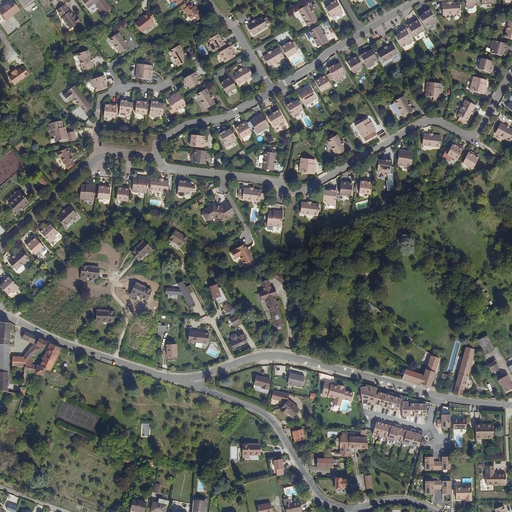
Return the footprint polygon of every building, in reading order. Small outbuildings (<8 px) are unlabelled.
[(0,8),(0,15),(4,21),(19,11),(11,0),(0,8)] [(103,0),(81,0),(89,10),(95,5),(103,16),(112,10),(103,0)] [(477,0),(463,0),(464,8),(466,9),(471,8),(473,6),(478,6),(477,0)] [(325,8),(331,18),(335,16),(336,18),(344,14),(336,1),(325,8)] [(447,4),(440,5),(441,16),(459,15),(458,4),(450,4),(450,2),(446,3),(447,4)] [(186,3),(180,8),(190,20),(199,13),(194,6),(192,8),(189,5),(188,6),(186,3)] [(67,4),(58,10),(73,30),(82,23),(79,18),(78,19),(67,4)] [(297,11),(306,27),(316,21),(307,5),(297,11)] [(135,23),(143,33),(155,23),(152,20),(156,18),(150,11),(135,23)] [(418,17),(419,18),(424,27),(428,25),(430,26),(436,24),(436,22),(430,11),(418,17)] [(246,27),(252,37),(268,28),(262,17),(255,21),(254,20),(250,22),(251,24),(246,27)] [(417,20),(407,27),(414,38),(424,31),(417,20)] [(511,22),(507,21),(503,38),(511,40),(511,22)] [(319,26),(306,34),(309,40),(313,39),(318,47),(328,41),(319,26)] [(406,30),(394,38),(401,47),(404,45),(407,46),(412,44),(412,42),(406,30)] [(118,32),(108,40),(119,55),(129,47),(118,32)] [(210,51),(212,52),(225,45),(218,34),(206,41),(208,44),(207,47),(210,51)] [(280,47),(287,59),(297,53),(290,41),(280,47)] [(490,49),(489,54),(501,56),(502,51),(504,52),(505,45),(491,41),(490,42),(489,46),(490,49)] [(168,52),(177,67),(188,61),(179,45),(168,52)] [(384,50),(376,54),(382,64),(398,56),(392,45),(387,47),(386,46),(383,48),(384,50)] [(218,53),(224,63),(235,57),(229,46),(218,53)] [(262,57),(268,68),(283,59),(277,49),(271,53),(270,51),(266,53),(267,55),(262,57)] [(371,50),(359,56),(366,68),(368,69),(374,66),(374,63),(377,61),(371,50)] [(76,56),(82,72),(93,68),(88,52),(76,56)] [(356,57),(346,63),(353,74),(363,68),(356,57)] [(492,62),(479,59),(476,70),(489,74),(492,62)] [(328,70),(334,81),(336,82),(341,79),(342,77),(345,74),(339,63),(328,70)] [(151,67),(136,65),(134,79),(150,81),(152,71),(150,71),(151,67)] [(232,75),(238,86),(253,77),(247,66),(232,75)] [(196,72),(182,80),(189,90),(200,84),(198,81),(200,79),(196,72)] [(92,88),(95,92),(106,89),(103,76),(90,81),(89,83),(91,87),(92,88)] [(219,82),(226,94),(236,88),(229,76),(219,82)] [(324,76),(314,82),(321,93),(331,88),(324,76)] [(471,78),(468,91),(484,95),(487,82),(471,78)] [(427,83),(425,97),(440,99),(442,85),(427,83)] [(74,85),(67,91),(68,92),(63,95),(68,102),(73,98),(79,106),(80,106),(85,113),(91,107),(74,85)] [(309,86),(296,93),(304,107),(316,100),(309,86)] [(205,90),(195,96),(205,111),(215,105),(212,100),(213,99),(211,96),(209,97),(205,90)] [(167,108),(170,115),(186,106),(178,92),(169,97),(170,99),(166,101),(170,107),(167,108)] [(393,103),(402,117),(412,111),(410,107),(411,106),(409,103),(408,103),(404,96),(393,103)] [(297,100),(285,106),(292,118),(295,119),(299,116),(300,114),(303,112),(297,100)] [(119,101),(118,116),(126,117),(126,115),(131,115),(132,103),(126,103),(126,101),(119,101)] [(140,102),(135,101),(134,115),(146,116),(148,102),(140,101),(140,102)] [(464,101),(456,116),(466,122),(475,107),(464,101)] [(150,102),(148,117),(156,118),(158,115),(162,116),(163,104),(156,104),(156,102),(150,102)] [(104,105),(102,118),(114,119),(115,105),(107,104),(107,105),(104,105)] [(268,118),(274,128),(277,126),(278,128),(286,124),(279,110),(271,114),(272,116),(268,118)] [(248,121),(257,135),(269,128),(260,114),(248,121)] [(355,126),(362,139),(376,131),(368,119),(355,126)] [(61,121),(47,124),(49,132),(51,132),(52,138),(56,137),(57,142),(66,140),(66,143),(76,141),(74,132),(66,134),(65,127),(63,128),(61,121)] [(245,123),(234,129),(241,140),(251,135),(245,123)] [(500,124),(494,135),(509,144),(511,138),(511,130),(508,129),(509,128),(505,126),(504,127),(500,124)] [(229,129),(218,135),(225,148),(227,148),(232,146),(232,144),(236,142),(229,129)] [(422,135),(421,146),(439,149),(441,137),(422,135)] [(190,136),(189,147),(203,149),(204,138),(190,136)] [(326,141),(335,157),(346,151),(342,146),(343,145),(341,141),(340,142),(337,136),(335,137),(329,140),(326,141)] [(451,145),(445,156),(456,162),(463,149),(455,145),(454,146),(451,145)] [(62,157),(68,168),(76,163),(68,148),(57,154),(59,158),(62,157)] [(398,150),(397,167),(411,168),(412,153),(408,153),(408,151),(398,150)] [(206,152),(193,151),(193,155),(190,158),(190,163),(191,164),(206,165),(207,158),(206,158),(206,152)] [(264,152),(262,169),(274,171),(274,165),(276,165),(276,162),(275,161),(276,153),(273,153),(265,152),(264,152)] [(468,152),(461,165),(472,171),(478,159),(475,158),(476,156),(468,152)] [(300,159),(298,173),(314,175),(316,161),(300,159)] [(378,160),(376,173),(381,173),(381,174),(383,176),(387,176),(389,175),(389,176),(392,161),(378,160)] [(41,176),(36,180),(43,187),(47,183),(41,176)] [(137,179),(133,178),(131,194),(146,195),(148,178),(138,177),(137,179)] [(150,180),(149,192),(167,194),(169,182),(162,181),(163,180),(158,179),(158,181),(150,180)] [(363,182),(360,181),(359,195),(371,196),(372,181),(363,180),(363,182)] [(177,181),(175,197),(184,198),(184,196),(190,196),(190,193),(191,186),(192,184),(185,183),(185,182),(177,181)] [(339,195),(351,197),(353,184),(349,184),(349,182),(340,181),(339,195)] [(80,186),(78,200),(93,202),(95,186),(85,185),(85,187),(80,186)] [(98,185),(96,199),(108,201),(110,188),(105,188),(106,186),(98,185)] [(115,203),(127,203),(128,189),(116,188),(115,203)] [(243,189),(242,200),(259,203),(261,191),(252,190),(252,189),(249,188),(248,189),(243,189)] [(337,193),(323,191),(322,203),(327,204),(326,206),(335,207),(337,193)] [(21,194),(10,205),(17,212),(28,202),(21,194)] [(306,203),(301,203),(300,215),(317,217),(319,205),(310,204),(311,202),(307,202),(306,203)] [(202,213),(202,216),(206,223),(209,224),(214,220),(219,221),(222,224),(236,216),(228,204),(223,208),(213,206),(202,213)] [(55,219),(65,228),(77,216),(67,207),(55,219)] [(272,212),(267,212),(266,227),(280,229),(282,212),(273,211),(272,212)] [(54,238),(57,234),(49,225),(40,234),(50,245),(56,240),(54,238)] [(169,239),(181,247),(188,237),(175,229),(169,239)] [(31,238),(25,243),(35,254),(40,250),(43,254),(47,250),(35,237),(33,239),(31,238)] [(143,241),(129,254),(138,263),(146,254),(148,257),(153,252),(143,241)] [(230,252),(235,261),(239,258),(244,266),(253,261),(244,245),(230,252)] [(7,262),(15,271),(28,260),(20,251),(7,262)] [(86,281),(86,279),(97,280),(99,268),(81,266),(79,281),(86,281)] [(278,272),(273,278),(282,285),(286,279),(278,272)] [(8,278),(0,286),(0,287),(7,296),(11,293),(13,294),(17,291),(16,289),(18,288),(8,278)] [(269,280),(261,282),(264,291),(259,292),(262,301),(266,300),(269,312),(271,311),(275,327),(276,327),(278,334),(283,332),(281,325),(284,324),(276,297),(278,297),(275,287),(272,288),(269,280)] [(135,283),(128,297),(135,300),(136,297),(146,302),(151,291),(135,283)] [(162,290),(162,296),(185,297),(189,307),(195,305),(184,283),(177,287),(179,291),(162,290)] [(210,286),(216,305),(226,302),(220,283),(210,286)] [(223,307),(229,313),(234,308),(227,302),(223,307)] [(114,312),(96,310),(95,322),(113,323),(114,312)] [(238,319),(231,323),(234,329),(241,326),(238,319)] [(0,344),(9,345),(11,324),(0,322),(0,344)] [(157,326),(156,340),(162,340),(162,332),(165,333),(166,327),(157,326)] [(22,339),(34,344),(36,345),(39,339),(25,332),(22,339)] [(190,332),(189,342),(208,344),(209,334),(190,332)] [(229,343),(233,352),(248,345),(243,334),(236,337),(237,339),(229,343)] [(483,356),(495,349),(487,336),(475,342),(483,356)] [(467,346),(475,350),(476,345),(469,338),(467,346)] [(47,342),(39,339),(36,345),(36,346),(43,349),(47,342)] [(0,372),(8,372),(9,373),(9,345),(0,344),(0,372)] [(22,357),(13,357),(13,367),(25,367),(29,359),(43,349),(36,346),(36,345),(34,344),(22,357)] [(44,360),(40,366),(33,364),(29,373),(43,376),(46,370),(50,372),(61,349),(50,344),(45,355),(44,354),(42,359),(44,360)] [(166,344),(166,356),(178,356),(178,344),(166,344)] [(466,346),(458,372),(453,393),(463,395),(468,376),(475,350),(467,346),(466,346)] [(426,369),(425,369),(423,374),(419,373),(416,382),(431,387),(436,372),(440,359),(431,356),(426,369)] [(24,371),(27,372),(29,373),(33,364),(34,361),(29,359),(25,367),(24,371)] [(499,368),(495,361),(488,365),(492,372),(499,368)] [(402,379),(416,382),(419,373),(406,369),(402,379)] [(290,373),(287,384),(302,388),(305,377),(290,373)] [(499,380),(505,392),(511,388),(511,382),(508,375),(499,380)] [(268,390),(271,380),(256,376),(253,386),(268,390)] [(337,384),(326,381),(322,395),(335,398),(333,405),(340,407),(342,399),(351,402),(353,394),(344,391),(345,389),(337,387),(337,384)] [(359,388),(361,399),(363,399),(366,400),(365,405),(369,406),(370,402),(372,403),(371,403),(374,404),(374,405),(377,406),(378,404),(379,405),(379,406),(381,406),(381,407),(385,409),(386,407),(389,408),(389,410),(393,410),(393,409),(397,410),(400,399),(378,393),(377,395),(375,395),(377,388),(366,385),(363,388),(359,388)] [(286,402),(288,400),(290,394),(273,390),(272,399),(286,402)] [(286,402),(281,409),(293,419),(300,410),(288,400),(286,402)] [(402,402),(402,419),(406,419),(406,415),(407,415),(407,416),(410,416),(410,417),(414,417),(414,415),(415,415),(418,415),(418,417),(422,417),(422,415),(423,415),(426,415),(426,404),(411,404),(411,407),(408,407),(408,402),(402,402)] [(441,419),(437,419),(437,427),(449,427),(448,414),(441,414),(441,419)] [(465,418),(451,419),(452,429),(465,429),(465,418)] [(479,421),(474,421),(475,437),(491,436),(491,422),(484,422),(484,424),(479,424),(479,421)] [(375,422),(372,435),(419,447),(423,432),(419,431),(418,434),(417,434),(417,433),(414,432),(415,429),(411,428),(410,432),(409,432),(409,431),(406,430),(407,429),(403,428),(403,430),(401,430),(401,429),(399,428),(399,425),(395,424),(395,428),(393,428),(394,427),(391,426),(391,425),(387,424),(387,426),(386,426),(386,425),(384,424),(384,423),(380,422),(380,424),(378,423),(375,422)] [(91,438),(59,425),(57,430),(89,443),(91,438)] [(291,432),(294,444),(305,441),(302,430),(291,432)] [(335,452),(335,456),(349,457),(350,447),(368,449),(365,430),(361,430),(361,437),(356,437),(356,433),(341,432),(340,452),(335,452)] [(247,446),(242,446),(242,460),(249,460),(249,457),(260,457),(260,445),(247,444),(247,446)] [(230,447),(230,463),(240,462),(239,446),(230,447)] [(121,456),(119,460),(130,465),(132,460),(121,456)] [(425,457),(426,469),(450,469),(450,456),(443,456),(443,461),(434,462),(434,456),(425,457)] [(316,459),(316,469),(333,469),(333,460),(316,459)] [(282,460),(273,461),(275,475),(284,474),(282,460)] [(494,463),(486,464),(486,483),(507,482),(506,471),(495,471),(494,463)] [(372,475),(365,476),(367,489),(373,488),(372,475)] [(342,480),(335,480),(335,491),(340,491),(340,490),(348,490),(348,481),(342,481),(342,480)] [(451,480),(426,481),(427,494),(435,493),(435,488),(444,488),(444,493),(451,493),(451,480)] [(456,486),(456,499),(465,499),(465,501),(473,500),(472,485),(456,486)] [(193,499),(191,511),(204,511),(206,500),(193,499)] [(132,500),(128,511),(144,511),(147,503),(132,500)] [(152,502),(150,511),(165,511),(167,505),(152,502)] [(301,511),(299,502),(284,505),(285,511),(301,511)]
